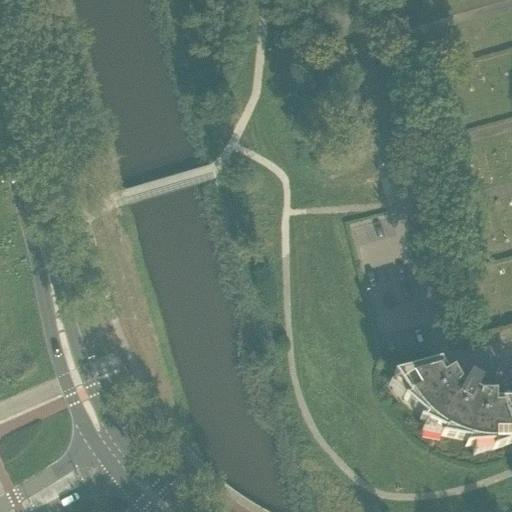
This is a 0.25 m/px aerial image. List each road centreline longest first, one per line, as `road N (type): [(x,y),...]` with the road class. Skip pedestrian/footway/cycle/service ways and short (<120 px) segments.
road 1 (residential): [(511,348),(474,358),(446,342),(352,0)]
road 2 (secondary): [(52,284),(0,61)]
road 3 (secondary): [(125,449),(90,391),(52,284)]
road 4 (secondary): [(52,284),(54,333),(98,451)]
